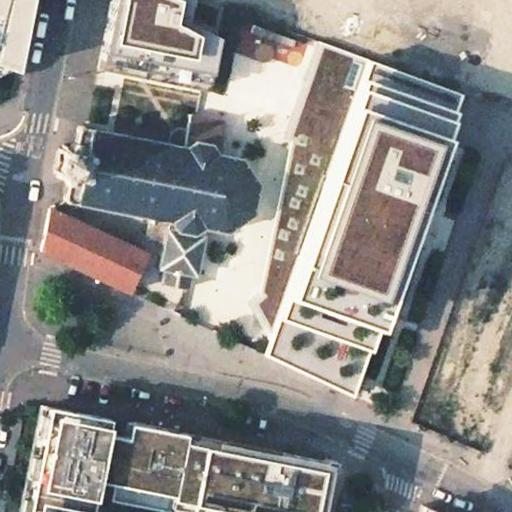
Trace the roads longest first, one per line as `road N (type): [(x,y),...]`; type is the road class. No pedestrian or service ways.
road 1 (residential): [(406,458),(278,400),(0,345)]
road 2 (residential): [(27,172),(63,0)]
road 3 (residential): [(0,334),(27,172)]
